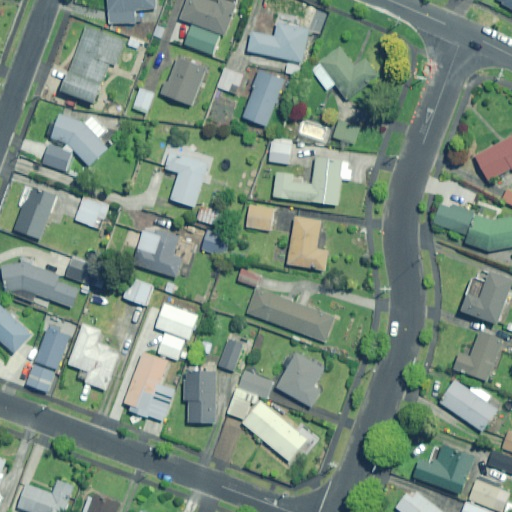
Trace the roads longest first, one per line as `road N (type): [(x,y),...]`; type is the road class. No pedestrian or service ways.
road 1 (residential): [(464,32),(406,194),(402,350),(340,511)]
road 2 (residential): [(288,511),(0,404)]
road 3 (residential): [(51,0),(0,136)]
